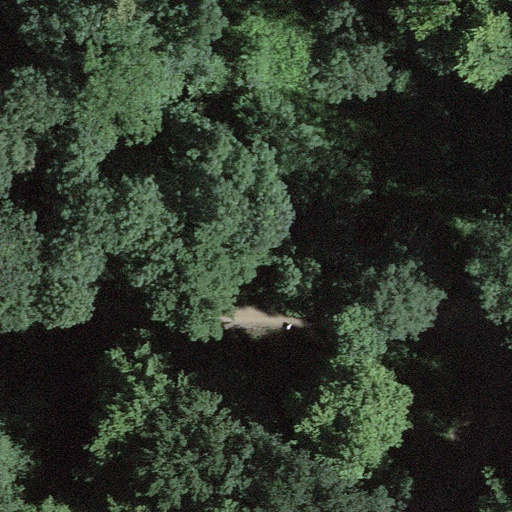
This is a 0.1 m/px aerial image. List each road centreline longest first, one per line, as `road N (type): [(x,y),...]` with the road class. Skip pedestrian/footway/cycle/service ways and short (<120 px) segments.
road 1 (track): [(0,301),(511,321)]
road 2 (track): [(426,511),(491,453),(509,321)]
